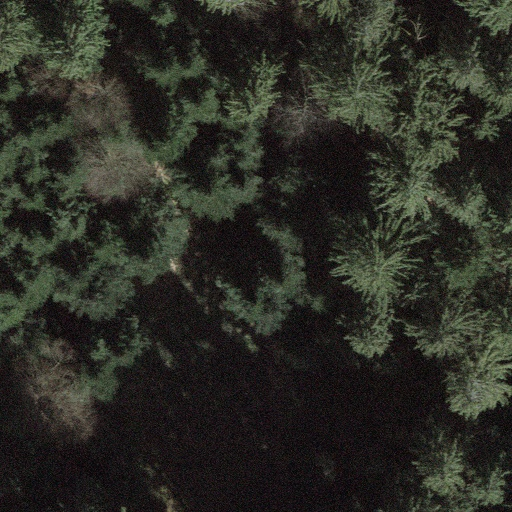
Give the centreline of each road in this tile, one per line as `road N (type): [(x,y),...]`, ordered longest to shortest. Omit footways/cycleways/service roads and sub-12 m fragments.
road 1 (track): [(241,0),(436,189),(511,244)]
road 2 (track): [(31,0),(82,87),(160,164)]
